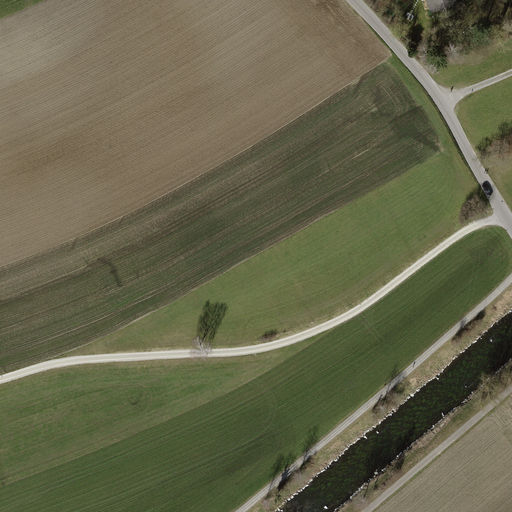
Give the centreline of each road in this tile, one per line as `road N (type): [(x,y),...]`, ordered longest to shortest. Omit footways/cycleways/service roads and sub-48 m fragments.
road 1 (track): [(0,379),(71,360),(256,351),(348,315),(464,231),(505,216)]
road 2 (track): [(241,511),(511,278)]
road 3 (residential): [(347,0),(424,78),(511,225)]
road 4 (track): [(511,388),(364,511)]
